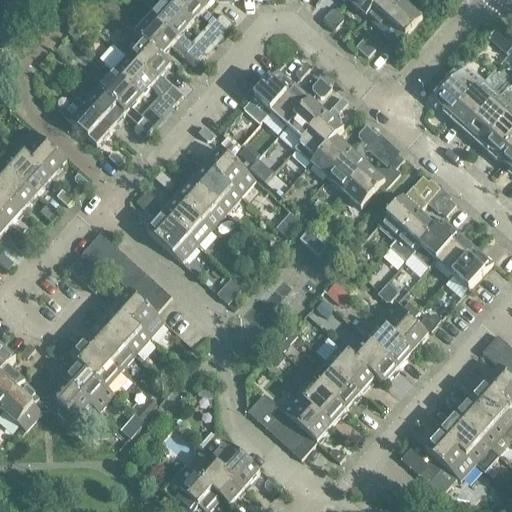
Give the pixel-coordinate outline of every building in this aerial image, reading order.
[(206,13),(191,0),(158,0),(164,5),(191,29),(200,19),(214,31),(222,38),(228,32),(217,23),(206,13)] [(191,0),(206,13),(217,0),(191,0)] [(354,0),(350,5),(366,20),(383,0),(354,0)] [(398,0),(383,0),(366,20),(382,34),(406,7),(398,0)] [(191,29),(164,5),(150,21),(177,45),(191,29)] [(406,7),(382,34),(399,49),(423,22),(406,7)] [(330,27),(340,16),(336,13),(332,13),(324,22),(330,27)] [(343,25),(343,20),(340,16),(330,27),(336,33),(343,25)] [(220,19),(217,23),(228,32),(233,26),(225,19),(220,19)] [(150,21),(135,37),(171,69),(172,68),(163,60),(172,50),(186,63),(194,70),(199,65),(188,55),(177,45),(150,21)] [(75,42),(84,32),(76,25),(68,35),(75,42)] [(171,69),(135,37),(134,38),(143,45),(129,61),(156,85),(171,69)] [(362,56),(372,45),(368,41),(364,41),(356,50),(362,56)] [(368,61),(376,53),(375,48),(372,45),(362,56),(368,61)] [(192,51),(188,55),(199,65),(204,58),(196,51),(192,51)] [(120,53),(106,69),(142,101),(151,91),(154,93),(154,95),(172,111),(178,105),(167,95),(156,85),(129,61),(120,53)] [(301,83),(310,72),(304,67),(297,75),(296,79),(301,83)] [(142,101),(106,69),(91,85),(127,117),(142,101)] [(468,69),(465,72),(436,104),(453,119),(484,84),(468,69)] [(254,101),(255,101),(271,116),(295,89),(278,74),(254,101)] [(325,100),(332,92),(320,81),(313,89),(313,93),(320,100),(325,100)] [(484,84),(453,119),(469,134),(501,99),(484,84)] [(127,117),(91,85),(77,101),(113,134),(127,117)] [(295,89),(271,116),(288,130),(311,104),(295,89)] [(170,91),(167,95),(178,105),(183,99),(174,91),(170,91)] [(485,148),(511,118),(511,94),(504,95),(501,99),(469,134),(485,148)] [(113,134),(77,101),(62,118),(98,150),(113,134)] [(341,114),(349,106),(343,101),(333,111),(337,115),(341,114)] [(311,104),(288,130),(304,145),(328,118),(311,104)] [(328,118),(304,145),(296,153),(312,168),(344,133),(328,118)] [(511,118),(485,148),(502,163),(511,151),(511,118)] [(149,137),(155,131),(146,123),(141,124),(138,127),(149,137)] [(149,137),(138,127),(135,130),(135,135),(144,143),(149,137)] [(344,133),(312,168),(329,182),(372,133),(367,128),(359,136),(359,140),(363,143),(352,155),(337,141),(344,133)] [(212,144),(215,141),(204,131),(199,137),(207,144),(212,144)] [(372,133),(329,182),(345,197),(370,169),(366,165),(368,162),(364,150),(366,148),(370,148),(378,139),(372,133)] [(32,134),(17,151),(52,183),(67,166),(32,134)] [(17,151),(3,168),(38,199),(52,183),(17,151)] [(511,151),(502,163),(511,172),(511,151)] [(256,185),(221,153),(206,170),(241,202),(256,185)] [(112,156),(109,160),(120,170),(125,164),(117,156),(112,156)] [(370,169),(345,197),(362,212),(382,189),(387,194),(401,178),(396,173),(406,163),(400,157),(392,166),(392,170),(389,173),(377,170),(374,173),(370,169)] [(261,160),(252,168),(275,193),(284,185),(261,160)] [(3,168),(1,169),(0,170),(0,194),(23,215),(38,199),(3,168)] [(241,202),(206,170),(192,186),(227,218),(241,202)] [(175,187),(162,175),(155,183),(168,195),(175,187)] [(76,185),(84,192),(90,186),(79,176),(76,179),(76,185)] [(404,201),(380,228),(396,243),(420,216),(428,207),(418,198),(417,194),(421,193),(429,185),(423,179),(404,201)] [(227,218),(192,186),(177,202),(212,234),(227,218)] [(0,194),(0,223),(9,231),(23,215),(0,194)] [(154,210),(157,206),(156,201),(148,194),(143,200),(154,210)] [(154,210),(143,200),(137,206),(146,214),(150,214),(154,210)] [(212,234),(177,202),(163,218),(198,250),(212,234)] [(446,220),(456,209),(450,203),(443,211),(442,216),(446,220)] [(420,216),(396,243),(388,252),(405,267),(444,222),(436,231),(420,216)] [(198,250),(163,218),(148,235),(183,266),(198,250)] [(444,222),(405,267),(413,258),(429,272),(436,264),(461,237),(444,222)] [(0,223),(0,241),(9,231),(0,223)] [(309,232),(300,242),(319,260),(328,249),(309,232)] [(119,252),(102,236),(101,236),(93,245),(110,261),(119,252)] [(461,237),(436,264),(453,278),(477,252),(461,237)] [(23,258),(30,250),(17,239),(10,246),(23,258)] [(110,261),(93,245),(85,254),(103,270),(110,261)] [(119,252),(110,261),(103,270),(112,278),(128,260),(119,252)] [(477,252),(453,278),(469,294),(494,267),(477,252)] [(103,270),(85,254),(77,263),(94,279),(103,270)] [(0,266),(8,274),(14,267),(2,256),(0,258),(0,266)] [(128,260),(112,278),(120,285),(136,268),(128,260)] [(94,279),(77,263),(69,271),(87,287),(94,279)] [(136,268),(120,285),(129,293),(145,275),(136,268)] [(103,270),(94,279),(87,287),(96,296),(112,278),(103,270)] [(129,293),(130,294),(138,301),(154,283),(145,275),(129,293)] [(373,286),(380,293),(382,291),(387,286),(379,279),(373,286)] [(234,280),(221,296),(231,304),(244,288),(234,280)] [(154,283),(138,301),(147,310),(163,292),(154,283)] [(389,286),(388,287),(387,286),(382,291),(394,301),(397,298),(397,294),(389,286)] [(394,301),(382,291),(380,293),(381,294),(378,297),(386,305),(390,305),(394,301)] [(163,292),(147,310),(156,318),(172,300),(163,292)] [(165,326),(156,318),(147,310),(138,301),(130,294),(114,311),(150,342),(165,326)] [(404,310),(415,320),(421,314),(412,306),(407,307),(404,310)] [(428,340),(393,308),(378,324),(414,356),(428,340)] [(150,342),(114,311),(100,327),(135,358),(150,342)] [(424,321),(421,325),(432,335),(437,329),(429,321),(424,321)] [(414,356),(378,324),(364,341),(399,372),(414,356)] [(135,358),(100,327),(86,343),(121,375),(135,358)] [(499,338),(482,356),(492,365),(508,347),(499,338)] [(399,372),(364,341),(350,356),(341,349),(385,388),(399,372)] [(121,375),(86,343),(71,359),(115,399),(115,398),(107,390),(121,375)] [(67,356),(56,346),(51,352),(60,360),(64,359),(67,356)] [(0,347),(0,379),(16,362),(0,347)] [(511,349),(508,347),(492,365),(499,371),(501,372),(511,360),(511,349)] [(37,354),(30,348),(20,359),(24,362),(29,362),(37,354)] [(385,388),(341,349),(326,366),(361,397),(375,381),(384,389),(385,388)] [(115,399),(71,359),(71,360),(79,367),(65,383),(100,415),(115,399)] [(511,360),(501,372),(510,380),(511,377),(511,360)] [(16,362),(0,379),(0,413),(25,386),(9,372),(17,363),(16,362)] [(361,397),(326,366),(312,381),(347,413),(361,397)] [(511,382),(510,380),(501,372),(499,371),(484,387),(511,412),(511,382)] [(347,413),(312,381),(298,397),(333,429),(347,413)] [(100,415),(65,383),(50,400),(51,417),(69,433),(91,409),(99,416),(100,415)] [(42,401),(25,386),(0,413),(0,414),(2,413),(26,435),(42,417),(42,401)] [(511,412),(484,387),(470,403),(511,441),(511,412)] [(333,429),(298,397),(282,414),(291,422),(300,430),(309,438),(317,446),(333,429)] [(264,398),(248,416),(258,424),(273,406),(264,398)] [(147,399),(138,416),(148,422),(158,405),(147,399)] [(511,444),(511,441),(470,403),(455,419),(499,459),(511,444)] [(273,406),(258,424),(267,432),(282,414),(273,406)] [(282,414),(267,432),(276,440),(291,422),(282,414)] [(136,440),(145,421),(133,415),(124,434),(136,440)] [(499,459),(455,419),(440,436),(476,467),(485,475),(499,459)] [(291,422),(276,440),(284,448),(300,430),(291,422)] [(300,430),(284,448),(293,456),(309,438),(300,430)] [(476,467),(440,436),(425,453),(426,453),(435,461),(444,469),(458,482),(461,484),(476,467)] [(260,476),(218,438),(217,437),(202,454),(210,461),(245,492),(260,476)] [(309,438),(293,456),(301,463),(317,446),(309,438)] [(417,445),(401,463),(410,471),(426,453),(425,453),(417,445)] [(332,453),(329,456),(340,466),(345,460),(336,453),(332,453)] [(426,453),(410,471),(419,479),(435,461),(426,453)] [(245,492),(210,461),(196,477),(231,508),(245,492)] [(435,461),(419,479),(428,487),(444,469),(435,461)] [(231,508),(196,477),(187,469),(164,494),(183,511),(212,511),(222,502),(230,509),(231,508)] [(444,469),(428,487),(442,499),(458,482),(444,469)] [(274,498),(279,493),(279,492),(268,482),(265,486),(265,490),(274,498)]
